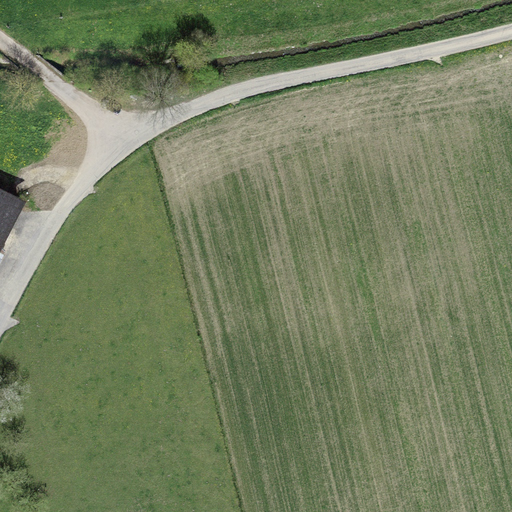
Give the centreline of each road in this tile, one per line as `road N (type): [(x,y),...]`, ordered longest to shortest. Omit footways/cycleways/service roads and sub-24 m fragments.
road 1 (residential): [(511,31),(269,82),(155,122),(124,140),(81,184),(0,318)]
road 2 (track): [(124,140),(0,40)]
